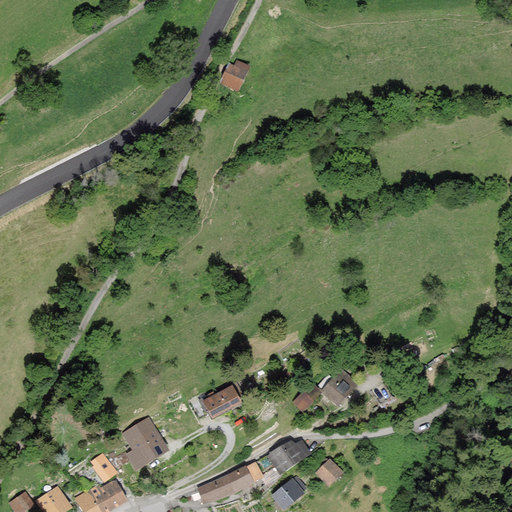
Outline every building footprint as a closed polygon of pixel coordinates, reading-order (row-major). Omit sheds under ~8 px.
[(249,67),(236,61),(234,66),(230,65),(223,82),(239,89),(249,67)] [(340,408),(359,383),(332,363),(313,387),(340,408)] [(243,403),(234,385),(205,401),(214,418),(243,403)] [(170,450),(150,419),(124,435),(134,451),(129,454),(139,469),(170,450)] [(297,445),(293,440),(269,457),(282,475),(312,453),(303,441),(297,445)] [(117,474),(103,457),(94,464),(98,469),(95,472),(105,484),(117,474)] [(344,472),(331,459),(318,472),(330,485),(344,472)] [(247,467),(247,466),(230,474),(238,492),(256,484),(254,481),(263,477),(257,463),(247,467)] [(238,492),(230,474),(199,488),(206,503),(212,500),(214,503),(238,492)] [(304,491),(293,478),(273,495),(286,510),(304,494),(306,493),(304,491)] [(100,485),(92,489),(104,511),(109,511),(128,501),(116,480),(101,489),(100,485)] [(65,511),(73,507),(58,486),(47,494),(58,511),(65,511)] [(85,511),(104,511),(92,489),(77,498),(85,511)] [(23,511),(34,505),(26,493),(11,503),(16,511),(23,511)] [(42,511),(58,511),(47,494),(36,502),(42,511)]
